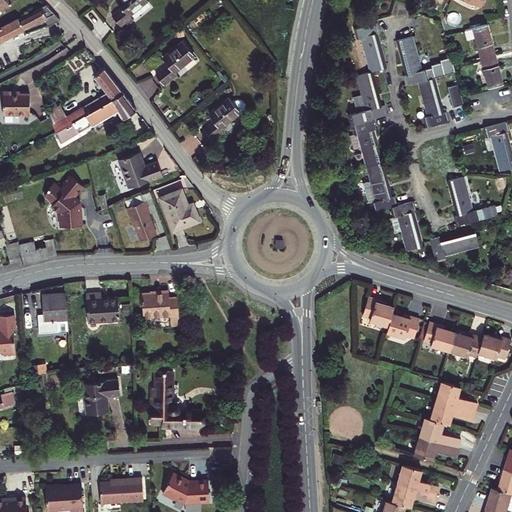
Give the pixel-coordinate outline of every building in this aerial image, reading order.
[(0,0),(0,7),(3,10),(12,0),(0,0)] [(147,0),(120,0),(118,2),(122,8),(112,17),(117,22),(121,27),(131,19),(129,16),(147,0)] [(44,18),(48,26),(60,19),(58,17),(52,11),(46,5),(19,19),(24,28),(26,27),(44,18)] [(18,17),(0,26),(0,40),(22,29),(24,28),(19,19),(18,17)] [(381,32),(378,22),(356,28),(358,38),(362,37),(372,72),(374,71),(378,70),(387,67),(383,50),(378,33),(381,32)] [(488,24),(465,30),(467,39),(475,37),(480,57),(496,53),(492,38),(488,24)] [(398,40),(408,75),(405,75),(407,81),(408,85),(419,82),(430,79),(455,72),(451,57),(441,60),(442,62),(433,65),(434,67),(424,70),(414,35),(398,40)] [(168,65),(156,75),(160,80),(164,85),(177,75),(175,72),(193,57),(182,44),(163,59),(168,65)] [(496,53),(480,57),(488,87),(504,82),(500,68),(496,53)] [(111,99),(124,93),(114,80),(104,68),(94,75),(108,93),(67,116),(61,105),(49,111),(56,131),(111,99)] [(378,88),(374,71),(372,72),(358,76),(363,94),(353,96),(357,111),(350,113),(353,124),(375,118),(388,114),(386,104),(383,104),(378,88)] [(445,111),(436,77),(430,79),(419,82),(428,116),(426,116),(427,121),(428,126),(450,120),(447,111),(445,111)] [(461,94),(458,85),(448,87),(453,107),(464,104),(461,94)] [(30,93),(3,93),(3,113),(29,114),(30,103),(30,93)] [(130,101),(124,93),(111,99),(56,131),(62,142),(119,108),(123,117),(137,110),(130,101)] [(236,102),(233,103),(229,98),(209,114),(214,120),(205,128),(209,133),(213,138),(223,131),(221,128),(240,113),(242,115),(244,113),(245,110),(245,107),(243,104),(241,102),(239,101),(236,102)] [(376,123),(375,118),(353,124),(355,133),(351,134),(354,146),(353,146),(353,148),(356,149),(358,149),(357,147),(362,146),(368,167),(384,163),(375,128),(377,128),(376,123)] [(487,137),(491,136),(500,170),(511,167),(511,166),(511,148),(507,131),(510,131),(509,126),(507,121),(485,126),(487,137)] [(145,165),(140,151),(120,159),(130,187),(163,175),(160,168),(157,161),(145,165)] [(374,201),(377,211),(393,207),(398,205),(397,200),(395,195),(393,196),(384,163),(368,167),(372,180),(373,186),(365,188),(369,202),(374,201)] [(60,212),(61,228),(73,227),(75,225),(83,225),(82,214),(80,213),(80,207),(81,206),(81,202),(75,197),(84,186),(71,175),(61,188),(60,189),(53,184),(48,190),(49,190),(45,195),(55,203),(52,206),(60,212)] [(447,180),(456,215),(454,215),(455,220),(457,226),(496,215),(493,205),(472,211),(463,176),(447,180)] [(364,182),(365,188),(373,186),(372,180),(364,182)] [(191,213),(188,205),(182,189),(161,198),(174,230),(187,225),(200,220),(196,211),(191,213)] [(150,210),(146,200),(126,207),(135,230),(137,229),(142,240),(149,237),(156,234),(148,211),(150,210)] [(398,205),(393,207),(395,216),(392,217),(395,230),(394,230),(394,232),(396,233),(398,233),(398,232),(402,231),(407,250),(422,246),(413,211),(415,211),(414,206),(412,201),(398,205)] [(193,203),(188,205),(191,213),(196,211),(193,203)] [(446,262),(445,258),(479,248),(474,230),(440,239),(439,236),(434,238),(429,239),(436,264),(446,262)] [(24,259),(25,262),(37,259),(49,257),(47,246),(36,249),(33,238),(19,241),(24,259)] [(45,240),(47,246),(49,257),(57,255),(54,238),(46,240),(45,240)] [(24,259),(19,241),(8,244),(6,244),(11,263),(18,261),(24,259)] [(155,292),(142,293),(144,316),(170,314),(171,326),(180,325),(178,297),(169,297),(169,291),(155,292)] [(47,311),(44,311),(45,313),(38,314),(39,332),(58,331),(57,321),(69,320),(66,292),(56,293),(46,294),(47,311)] [(101,298),(100,292),(94,292),(87,293),(89,322),(120,319),(118,297),(101,298)] [(392,313),(394,307),(375,302),(376,299),(372,297),(368,296),(362,315),(371,317),(370,320),(388,325),(389,322),(392,313)] [(388,325),(387,331),(405,337),(406,334),(414,336),(419,318),(415,317),(411,315),(410,318),(392,313),(389,322),(388,325)] [(0,330),(0,351),(4,351),(4,355),(16,354),(14,329),(16,328),(14,314),(6,314),(0,315),(0,324),(1,331),(0,330)] [(58,331),(69,330),(69,320),(57,321),(58,331)] [(431,344),(449,350),(455,331),(437,326),(438,323),(433,322),(429,320),(424,340),(431,342),(431,344)] [(469,353),(477,355),(478,352),(482,336),(478,335),(474,334),(473,336),(455,331),(449,350),(468,355),(469,353)] [(483,333),(482,336),(478,352),(497,357),(498,354),(506,357),(511,338),(507,337),(503,336),(502,338),(483,333)] [(46,363),(39,364),(39,373),(46,373),(47,373),(46,363)] [(167,423),(167,426),(201,427),(201,418),(200,410),(180,410),(180,408),(178,405),(175,403),(171,402),(171,371),(155,371),(155,386),(155,409),(151,409),(151,423),(160,423),(167,423)] [(84,383),(87,414),(108,411),(107,395),(119,394),(119,386),(118,379),(84,383)] [(442,380),(436,400),(474,411),(475,406),(477,402),(457,396),(460,386),(442,380)] [(0,407),(16,403),(12,391),(1,395),(2,395),(0,395),(0,407)] [(474,411),(436,400),(430,418),(443,422),(449,424),(452,413),(472,419),(473,415),(474,411)] [(443,422),(430,418),(425,417),(419,435),(458,446),(459,442),(460,438),(440,432),(443,422)] [(458,446),(419,435),(414,454),(432,459),(435,449),(455,455),(457,451),(458,446)] [(418,479),(421,469),(403,464),(397,482),(436,494),(437,490),(438,485),(418,479)] [(503,478),(500,489),(511,491),(511,469),(504,467),(503,473),(501,478),(503,478)] [(212,496),(211,475),(205,476),(199,476),(198,476),(198,477),(198,478),(192,478),(190,478),(190,476),(173,473),(169,495),(179,498),(179,496),(188,498),(212,496)] [(114,479),(100,480),(102,501),(144,498),(143,475),(127,476),(127,478),(114,479)] [(82,511),(84,511),(82,482),(65,483),(65,485),(61,485),(58,483),(52,484),(46,484),(48,510),(71,508),(71,511),(82,511)] [(409,506),(413,496),(433,502),(434,498),(436,494),(397,482),(392,501),(404,505),(409,506)] [(487,501),(486,506),(505,511),(506,511),(511,495),(511,491),(500,489),(494,487),(491,497),(488,496),(487,501)] [(28,511),(27,497),(15,498),(15,500),(6,501),(5,498),(0,498),(0,511),(30,511),(28,511)] [(401,511),(404,505),(392,501),(386,499),(382,511),(401,511)] [(98,511),(119,511),(119,503),(98,503),(98,511)]
